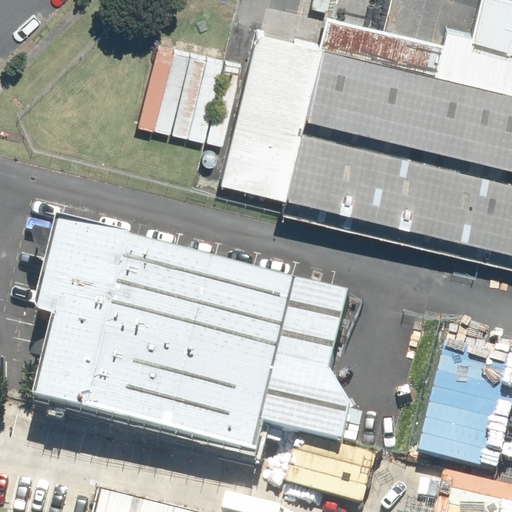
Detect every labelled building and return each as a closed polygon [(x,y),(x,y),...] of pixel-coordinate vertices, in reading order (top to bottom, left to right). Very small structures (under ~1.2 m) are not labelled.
[(321,0),(285,0),(284,8),(317,16),(321,0)] [(280,191),(313,42),(253,28),(218,177),(280,191)] [(511,89),(313,42),(280,191),(276,207),(511,262),(511,89)] [(350,294),(55,224),(32,319),(54,324),(34,407),(255,459),(263,426),(341,445),(350,410),(331,374),(350,294)] [(511,377),(511,344),(437,327),(408,453),(490,472),(511,377)] [(438,471),(357,451),(348,487),(428,508),(438,471)] [(106,511),(56,500),(52,511),(106,511)]
